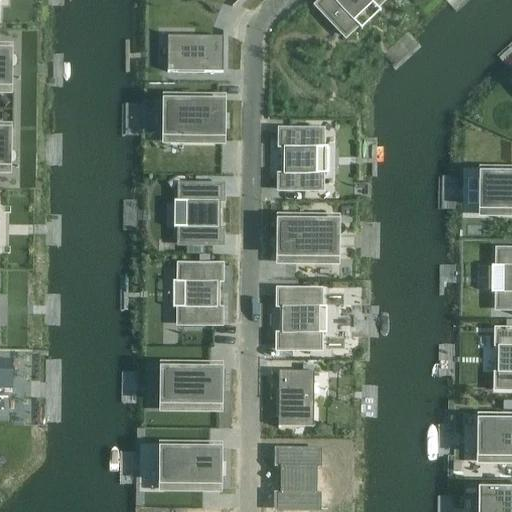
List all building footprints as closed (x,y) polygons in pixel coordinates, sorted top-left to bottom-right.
[(219,0),(229,9),(238,0),(219,0)] [(325,0),(318,7),(345,35),(356,25),(354,23),(373,5),(375,7),(381,0),(325,0)] [(173,44),(173,73),(222,73),(222,44),(173,44)] [(167,101),(167,141),(221,141),(221,101),(167,101)] [(280,174),(280,189),(319,190),(320,174),(317,174),(318,149),(320,149),(320,133),(281,133),(281,148),(285,148),(285,174),(280,174)] [(511,173),(484,173),(484,213),(511,213),(511,173)] [(181,244),(219,244),(220,229),(217,229),(217,204),(220,203),(220,189),(182,188),(182,203),(186,203),(186,229),(181,229),(181,244)] [(281,221),(280,261),(333,261),(333,222),(281,221)] [(511,308),(511,252),(499,253),(498,267),(503,267),(503,295),(498,294),(498,309),(511,308)] [(180,308),(180,324),(219,324),(219,309),(217,309),(217,284),(219,284),(220,268),(180,268),(180,283),(185,283),(184,308),(180,308)] [(279,334),(279,349),(318,350),(318,334),(314,334),(314,309),(319,309),(319,294),(280,293),(279,309),(282,309),(281,334),(279,334)] [(511,389),(511,333),(498,333),(498,348),(502,348),(502,375),(497,375),(497,389),(511,389)] [(0,390),(12,390),(12,389),(9,389),(9,363),(13,364),(13,362),(0,362),(0,390)] [(219,409),(219,369),(165,368),(164,408),(219,409)] [(309,375),(314,375),(314,373),(279,373),(278,428),(280,428),(280,424),(309,425),(309,375)] [(511,460),(511,422),(483,422),(483,461),(511,460)] [(218,489),(218,449),(164,448),(163,489),(218,489)] [(277,495),(277,509),(316,510),(317,495),(312,495),(313,468),(317,468),(317,454),(278,453),(278,468),(280,468),(280,495),(277,495)]
